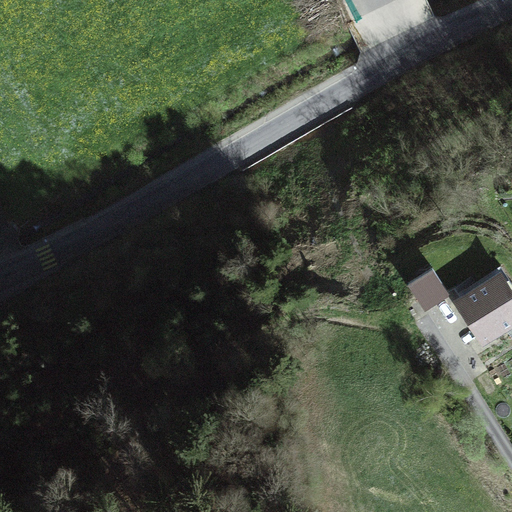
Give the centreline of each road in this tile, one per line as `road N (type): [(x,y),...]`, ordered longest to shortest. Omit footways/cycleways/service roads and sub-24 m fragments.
road 1 (track): [(64,511),(285,272),(379,193),(511,102)]
road 2 (unclassified): [(0,278),(511,2)]
